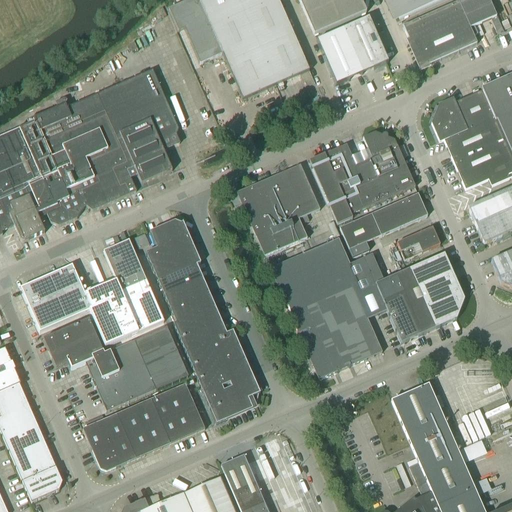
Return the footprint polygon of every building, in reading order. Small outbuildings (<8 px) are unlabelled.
[(193,0),(168,11),(178,34),(184,31),(200,66),(222,56),(242,102),(309,73),(276,0),(193,0)] [(366,14),(359,0),(297,0),(314,37),(366,14)] [(448,0),(388,0),(398,22),(448,0)] [(468,0),(402,29),(403,32),(420,72),(476,47),(472,39),(476,37),(473,30),(495,20),(486,0),(468,0)] [(341,32),(357,68),(361,77),(387,65),(367,21),(341,32)] [(357,68),(341,32),(315,44),(335,88),(361,77),(357,68)] [(133,43),(127,48),(129,53),(136,50),(133,43)] [(91,213),(135,194),(129,181),(136,178),(140,187),(171,173),(162,153),(179,146),(175,137),(177,132),(152,73),(66,110),(65,107),(66,107),(63,101),(54,104),(57,110),(26,124),(27,127),(24,128),(23,126),(19,128),(20,130),(0,138),(0,237),(2,236),(1,233),(13,228),(19,242),(23,244),(44,234),(37,219),(45,215),(49,225),(57,228),(76,220),(85,208),(91,213)] [(511,157),(511,79),(511,77),(480,91),(481,94),(482,97),(493,121),(495,127),(503,144),(506,151),(509,150),(511,157)] [(482,97),(481,94),(454,105),(452,101),(438,107),(431,127),(439,145),(442,144),(442,143),(493,121),(482,97)] [(495,127),(493,121),(442,143),(442,144),(443,143),(465,192),(487,183),(490,190),(511,179),(511,157),(509,150),(506,151),(503,144),(495,127)] [(414,190),(393,143),(374,136),(362,141),(370,161),(354,168),(345,148),(308,164),(330,215),(331,215),(337,228),(352,221),(350,218),(414,190)] [(319,213),(299,168),(237,196),(265,259),(306,241),(300,226),(308,223),(306,218),(319,213)] [(511,290),(511,190),(466,211),(482,247),(511,234),(511,253),(490,263),(499,286),(500,286),(511,290)] [(370,217),(339,231),(352,260),(369,253),(366,246),(380,239),(426,219),(417,197),(370,217)] [(226,336),(196,268),(200,266),(182,226),(180,227),(174,224),(149,235),(156,251),(145,256),(175,325),(172,327),(215,427),(225,423),(224,421),(256,407),(258,396),(259,396),(234,338),(232,334),(226,336)] [(403,263),(439,248),(431,230),(396,246),(403,263)] [(138,252),(148,247),(144,236),(133,241),(138,252)] [(128,243),(103,254),(116,284),(84,298),(71,268),(20,290),(31,316),(39,334),(89,312),(104,349),(163,324),(128,243)] [(277,286),(339,259),(332,244),(270,271),(277,286)] [(463,302),(443,256),(426,264),(430,273),(440,296),(452,324),(455,322),(463,302)] [(366,321),(355,295),(352,288),(339,259),(277,286),(290,316),(319,382),(332,377),(335,375),(364,362),(381,355),(366,321)] [(440,296),(430,273),(426,264),(408,272),(412,281),(415,286),(424,308),(429,318),(435,331),(452,324),(440,296)] [(424,308),(415,286),(412,281),(408,272),(391,279),(395,289),(397,294),(400,299),(407,316),(417,339),(435,331),(429,318),(424,308)] [(397,294),(395,289),(391,279),(374,287),(382,307),(400,299),(397,294)] [(407,316),(400,299),(382,307),(385,313),(400,346),(417,339),(407,316)] [(101,351),(88,322),(42,342),(55,371),(68,365),(70,371),(71,372),(85,365),(103,357),(101,351)] [(188,379),(166,329),(133,344),(103,357),(85,365),(91,380),(106,414),(155,392),(182,381),(188,379)] [(0,352),(0,385),(15,379),(3,351),(0,352)] [(55,469),(15,379),(0,385),(0,435),(21,484),(55,469)] [(482,511),(427,387),(425,388),(409,395),(459,511),(482,511)] [(184,388),(150,402),(82,432),(92,454),(98,467),(99,466),(101,471),(106,472),(109,471),(110,472),(114,470),(204,432),(184,388)] [(459,511),(409,395),(390,403),(417,465),(408,469),(417,490),(421,499),(414,502),(411,502),(399,511),(398,511),(459,511)] [(239,511),(266,511),(243,458),(220,468),(239,511)] [(55,469),(21,484),(30,504),(58,492),(62,484),(55,469)] [(233,511),(219,480),(161,505),(156,496),(127,508),(125,511),(233,511)]
